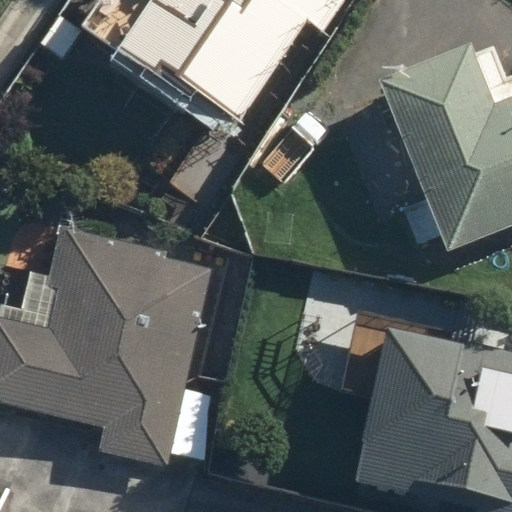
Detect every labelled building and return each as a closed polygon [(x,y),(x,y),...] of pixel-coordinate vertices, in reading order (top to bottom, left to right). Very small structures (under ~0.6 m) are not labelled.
[(336,0),(145,0),(102,63),(141,90),(149,78),(229,132),(300,28),(312,36),(336,0)] [(54,13),(28,48),(61,73),(87,37),(54,13)] [(456,58),(365,95),(397,171),(398,171),(435,263),(511,232),(511,103),(480,116),(456,58)] [(163,473),(210,274),(49,237),(36,295),(53,298),(43,338),(0,328),(0,413),(97,436),(92,457),(163,473)] [(374,337),(341,492),(436,511),(511,511),(511,358),(454,346),(452,354),(374,337)]
